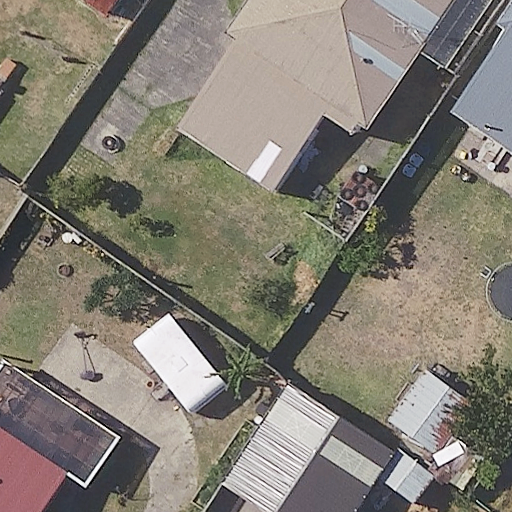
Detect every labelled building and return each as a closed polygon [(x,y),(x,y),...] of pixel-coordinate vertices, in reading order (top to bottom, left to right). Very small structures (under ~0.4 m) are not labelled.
[(88,0),(115,18),(126,0),(88,0)] [(461,0),(263,0),(184,124),(283,187),(332,110),(374,137),(461,0)] [(511,33),(462,109),(511,142),(511,33)] [(511,263),(511,190),(478,162),(438,210),(508,269),(511,263)] [(43,511),(136,377),(72,334),(43,376),(19,359),(0,386),(0,511),(43,511)] [(487,401),(431,360),(387,421),(443,462),(487,401)] [(393,435),(327,400),(291,468),(357,503),(393,435)]
